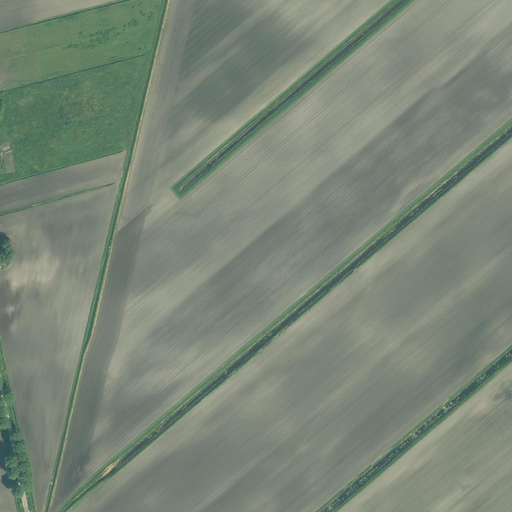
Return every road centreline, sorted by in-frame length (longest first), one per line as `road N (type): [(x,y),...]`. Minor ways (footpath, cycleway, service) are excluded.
road 1 (track): [(170,0),(49,511)]
road 2 (unclassified): [(26,511),(0,385)]
